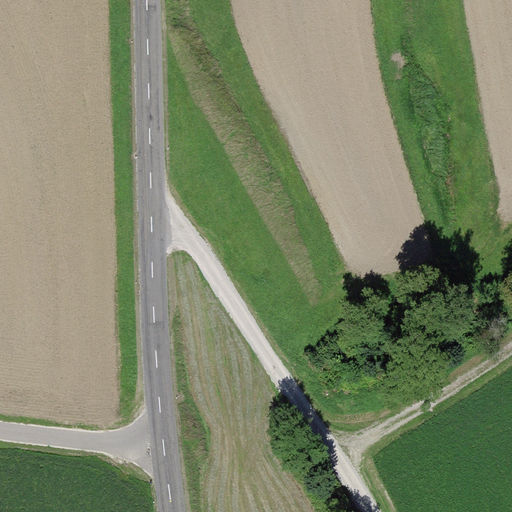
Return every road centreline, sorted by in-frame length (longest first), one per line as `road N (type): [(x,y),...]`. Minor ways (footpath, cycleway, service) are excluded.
road 1 (tertiary): [(148,0),(151,211),(175,511)]
road 2 (track): [(375,511),(355,471),(183,225),(151,211)]
road 3 (track): [(511,356),(355,471)]
road 4 (track): [(166,448),(0,427)]
